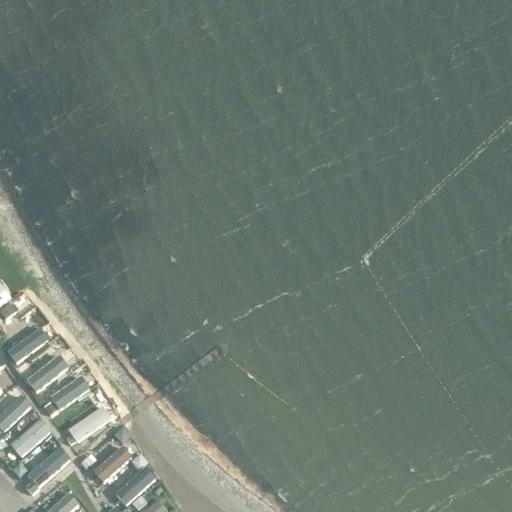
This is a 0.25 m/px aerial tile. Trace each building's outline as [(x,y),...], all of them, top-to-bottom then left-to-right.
[(3,300),(0,302),(0,314),(9,308),(3,300)] [(14,339),(36,328),(28,312),(6,324),(14,339)] [(18,356),(9,363),(15,371),(24,363),(18,356)] [(45,398),(37,403),(44,412),(52,407),(45,398)] [(0,430),(20,411),(11,402),(0,412),(0,430)] [(91,411),(54,435),(63,449),(100,425),(91,411)] [(82,453),(74,459),(78,465),(86,458),(82,453)] [(12,459),(4,466),(9,471),(16,465),(12,459)] [(26,474),(18,481),(25,489),(33,482),(26,474)] [(108,501),(101,508),(104,511),(111,511),(115,509),(108,501)]
